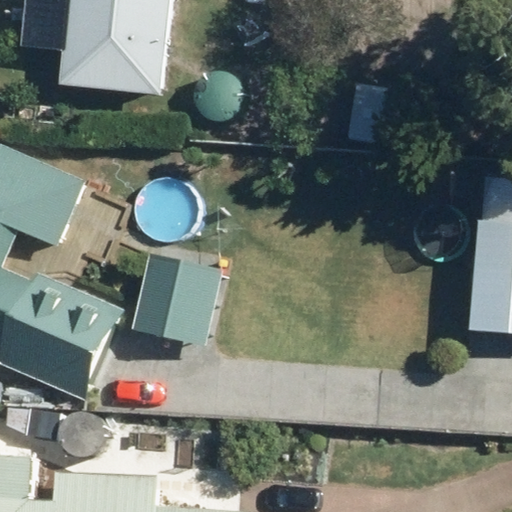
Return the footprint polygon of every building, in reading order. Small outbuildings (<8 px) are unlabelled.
[(80,0),(72,83),(175,93),(184,0),(80,0)] [(0,316),(28,328),(12,365),(102,404),(140,315),(50,276),(44,291),(7,275),(26,232),(69,251),(98,184),(13,147),(0,177),(0,316)] [(511,240),(492,239),(488,291),(511,292),(511,240)] [(214,355),(226,292),(152,277),(140,340),(214,355)] [(242,511),(154,507),(155,492),(136,472),(91,511),(42,511),(46,461),(0,458),(0,511),(242,511)]
